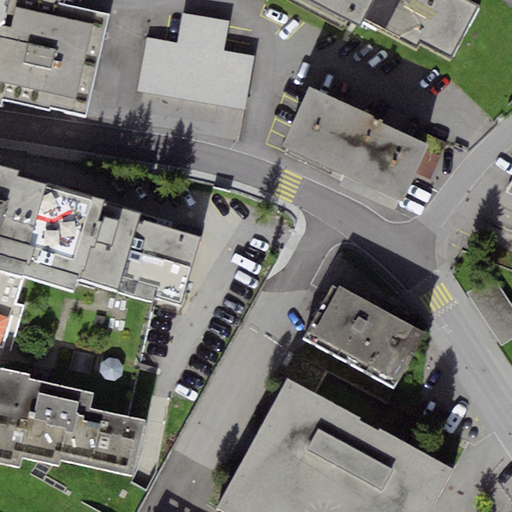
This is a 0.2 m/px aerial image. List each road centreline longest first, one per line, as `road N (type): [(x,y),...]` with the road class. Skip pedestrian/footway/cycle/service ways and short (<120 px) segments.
road 1 (residential): [(156,511),(331,206)]
road 2 (residential): [(114,0),(217,8),(266,33),(277,66),(251,168)]
road 3 (residential): [(251,168),(0,123)]
road 4 (residential): [(511,417),(399,254)]
road 5 (residential): [(399,254),(511,127)]
road 6 (unknown): [(114,0),(142,32),(133,145)]
